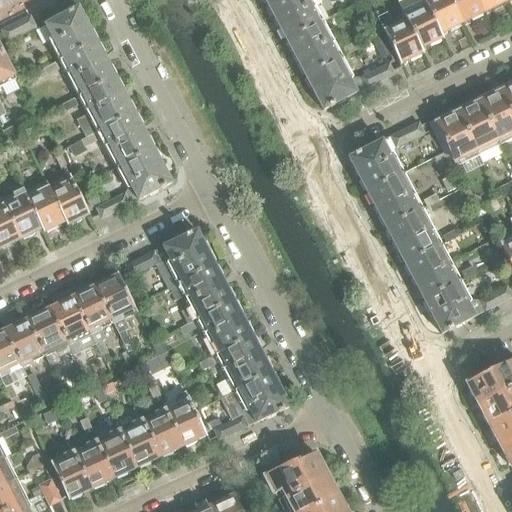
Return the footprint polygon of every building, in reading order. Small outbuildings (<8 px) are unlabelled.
[(321,6),(315,9),(310,0),(278,0),(267,6),(268,9),(267,10),(271,17),(273,17),(280,31),(279,32),(283,40),(284,39),(286,42),(319,24),(328,19),(328,20),(339,14),(335,8),(325,13),(321,6)] [(440,34),(423,0),(408,0),(399,5),(405,19),(420,49),(429,45),(430,47),(439,42),(438,40),(441,38),(439,34),(440,34)] [(461,23),(450,0),(423,0),(440,34),(448,29),(449,32),(459,27),(458,25),(461,23)] [(483,12),(477,0),(450,0),(461,23),(470,19),(471,21),(480,16),(479,14),(483,12)] [(504,1),(503,0),(477,0),(483,12),(491,8),(493,10),(502,5),(501,3),(504,1)] [(96,39),(92,32),(90,32),(78,9),(72,12),(71,12),(67,14),(44,26),(45,26),(44,27),(45,27),(36,32),(43,44),(48,41),(53,50),(57,51),(62,60),(96,43),(95,41),(96,39)] [(420,49),(405,19),(392,25),(387,14),(377,19),(399,65),(409,60),(410,62),(420,58),(418,56),(422,54),(420,49)] [(36,29),(30,17),(25,20),(31,32),(36,29)] [(31,32),(25,20),(20,22),(26,34),(31,32)] [(26,34),(20,22),(15,24),(21,36),(26,34)] [(21,36),(15,24),(11,27),(16,38),(21,36)] [(333,52),(336,48),(328,34),(324,34),(319,24),(286,42),(287,44),(286,46),(290,53),(291,53),(299,67),(298,68),(301,75),(303,75),(304,77),(337,60),(333,52)] [(16,38),(11,27),(6,29),(12,41),(16,38)] [(12,41),(6,29),(1,31),(2,34),(7,43),(12,41)] [(381,38),(372,42),(380,60),(389,56),(381,38)] [(114,75),(111,68),(109,68),(102,54),(103,53),(99,46),(97,46),(96,43),(62,60),(67,70),(66,74),(71,85),(75,86),(81,96),(115,79),(114,76),(114,75)] [(358,50),(355,43),(343,50),(346,56),(358,50)] [(0,85),(13,79),(0,51),(0,85)] [(356,94),(365,89),(360,79),(352,79),(347,70),(343,70),(337,60),(304,77),(306,80),(305,82),(308,89),(310,89),(323,112),(329,109),(334,107),(333,106),(356,94)] [(45,76),(58,70),(55,64),(43,71),(45,76)] [(389,65),(384,67),(389,78),(394,76),(393,73),(389,65)] [(384,67),(379,70),(384,81),(389,78),(384,67)] [(379,70),(374,72),(380,83),(384,81),(379,70)] [(374,72),(369,74),(375,85),(380,83),(374,72)] [(369,74),(365,77),(370,88),(375,85),(369,74)] [(365,77),(360,79),(365,89),(365,90),(370,88),(365,77)] [(133,111),(130,104),(128,104),(121,90),(122,88),(118,81),(116,81),(115,79),(81,96),(86,107),(85,111),(91,122),(94,122),(100,132),(134,114),(133,112),(133,111)] [(511,82),(499,89),(511,116),(511,82)] [(511,137),(511,116),(499,89),(477,99),(499,144),(511,137)] [(499,144),(477,99),(456,110),(478,154),(499,144)] [(65,112),(77,106),(74,100),(62,106),(65,112)] [(478,154),(456,110),(433,121),(456,165),(478,154)] [(152,146),(149,139),(147,139),(140,126),(141,124),(137,117),(135,117),(134,114),(100,132),(105,142),(103,146),(109,158),(113,158),(119,169),(153,151),(152,148),(152,146)] [(47,126),(43,118),(36,121),(39,129),(47,126)] [(26,136),(20,124),(4,132),(9,144),(26,136)] [(418,124),(413,126),(419,137),(423,134),(420,127),(418,124)] [(413,126),(409,129),(414,139),(419,137),(413,126)] [(409,129),(404,131),(409,141),(414,139),(409,129)] [(404,131),(399,133),(404,144),(409,141),(404,131)] [(399,133),(394,136),(400,146),(404,144),(399,133)] [(86,150),(84,146),(95,140),(93,136),(69,149),(74,157),(86,150)] [(395,148),(400,146),(394,136),(389,138),(395,148)] [(399,176),(395,168),(399,164),(394,155),(389,156),(381,142),(359,154),(359,153),(354,156),(354,157),(348,160),(360,183),(359,184),(363,191),(365,192),(366,194),(399,176)] [(12,155),(8,148),(2,151),(6,158),(12,155)] [(171,185),(159,161),(159,160),(156,153),(154,153),(153,151),(119,169),(123,178),(122,181),(127,190),(125,195),(130,206),(138,202),(160,190),(160,191),(165,188),(171,185)] [(65,170),(59,157),(54,159),(60,172),(65,170)] [(418,212),(413,202),(417,198),(410,185),(405,186),(399,176),(366,194),(367,196),(367,198),(370,205),(372,205),(379,219),(378,220),(382,227),(384,227),(385,230),(418,212)] [(88,216),(69,177),(47,187),(64,223),(66,227),(70,225),(70,227),(80,222),(79,221),(88,216)] [(499,199),(511,192),(511,182),(495,190),(499,199)] [(64,223),(47,187),(45,184),(24,194),(41,230),(43,234),(46,232),(47,233),(56,229),(55,228),(64,223)] [(41,230),(24,194),(21,190),(0,201),(20,241),(23,239),(24,240),(32,236),(32,235),(41,230)] [(482,207),(499,199),(495,190),(478,199),(482,207)] [(130,206),(125,195),(120,197),(125,208),(130,206)] [(426,208),(439,202),(436,195),(423,202),(426,208)] [(125,208),(120,197),(115,200),(120,210),(125,208)] [(20,241),(0,201),(0,200),(0,250),(1,250),(2,251),(11,247),(11,245),(20,241)] [(120,210),(115,200),(110,202),(115,213),(120,210)] [(115,213),(110,202),(105,204),(110,215),(115,213)] [(110,215),(105,204),(100,207),(106,218),(110,215)] [(106,218),(100,207),(95,209),(99,217),(101,220),(106,218)] [(486,215),(483,209),(482,208),(472,213),(476,220),(486,215)] [(438,248),(432,238),(436,234),(428,220),(423,220),(418,212),(385,230),(386,232),(386,234),(389,241),(391,241),(398,255),(397,256),(401,263),(403,263),(404,266),(438,248)] [(457,238),(454,231),(442,238),(445,245),(457,238)] [(214,262),(210,255),(208,255),(196,232),(190,235),(189,235),(185,237),(153,253),(158,264),(159,264),(167,265),(168,268),(164,271),(173,287),(214,266),(213,263),(214,262)] [(511,239),(498,245),(511,274),(511,239)] [(456,283),(451,274),(455,270),(448,256),(442,256),(438,248),(404,266),(405,268),(404,270),(408,277),(410,277),(417,290),(416,292),(420,299),(422,299),(423,301),(456,283)] [(158,264),(153,253),(148,255),(153,266),(158,264)] [(153,266),(148,255),(143,258),(149,268),(153,266)] [(149,268),(143,258),(139,260),(144,271),(149,268)] [(144,271),(139,260),(134,262),(139,273),(144,271)] [(139,273),(134,262),(129,265),(134,275),(139,273)] [(134,275),(129,265),(125,267),(130,277),(134,275)] [(233,298),(229,290),(227,290),(220,277),(221,275),(217,268),(215,268),(214,266),(173,287),(161,293),(166,303),(178,297),(183,296),(191,312),(195,312),(199,319),(233,302),(232,299),(233,298)] [(476,273),(472,267),(461,273),(464,280),(476,273)] [(122,315),(134,309),(118,276),(116,277),(114,275),(104,280),(105,282),(95,287),(114,325),(124,346),(130,343),(125,332),(128,330),(124,321),(124,320),(122,315)] [(475,318),(468,307),(472,303),(467,293),(462,293),(456,283),(423,301),(424,304),(423,305),(427,312),(429,313),(441,336),(447,332),(447,333),(452,331),(452,330),(475,318)] [(114,325),(95,287),(93,288),(92,286),(81,291),(82,294),(71,299),(88,332),(100,358),(108,354),(102,342),(105,341),(101,331),(114,325)] [(507,301),(511,298),(508,291),(507,288),(502,291),(507,301)] [(502,291),(497,293),(502,303),(507,301),(502,291)] [(497,293),(492,295),(498,306),(502,303),(497,293)] [(492,295),(488,298),(493,308),(498,306),(492,295)] [(88,332),(71,299),(69,297),(59,302),(60,305),(49,310),(66,343),(68,347),(80,341),(77,337),(88,332)] [(488,298),(483,300),(489,310),(493,308),(488,298)] [(483,300),(478,302),(484,313),(489,310),(483,300)] [(252,333),(248,326),(246,326),(239,313),(240,311),(236,304),(234,304),(233,302),(199,319),(205,331),(203,335),(209,346),(213,346),(218,355),(252,337),(250,335),(252,333)] [(66,343),(49,310),(48,311),(46,308),(36,313),(37,316),(26,321),(42,354),(44,358),(57,352),(55,348),(66,343)] [(42,354),(26,321),(25,322),(24,319),(13,325),(14,327),(4,332),(20,365),(22,369),(34,364),(32,359),(42,354)] [(196,330),(192,323),(180,329),(183,336),(196,330)] [(9,370),(20,365),(4,332),(2,333),(1,330),(0,330),(0,381),(10,401),(17,398),(10,386),(14,384),(10,375),(12,374),(9,370)] [(270,369),(266,362),(265,362),(258,348),(258,347),(255,340),(253,340),(252,337),(218,355),(223,365),(221,369),(227,380),(216,386),(222,398),(233,392),(270,373),(269,371),(270,369)] [(167,353),(160,339),(151,344),(158,357),(167,353)] [(202,372),(214,365),(210,358),(198,365),(202,372)] [(511,414),(511,362),(482,377),(467,385),(467,389),(471,397),(474,398),(483,415),(482,417),(486,425),(489,426),(489,427),(511,414)] [(289,408),(276,384),(277,382),(274,375),(272,375),(270,373),(233,392),(245,414),(243,417),(247,427),(254,424),(255,424),(278,414),(283,412),(283,411),(289,408)] [(49,407),(34,375),(27,378),(42,410),(49,407)] [(184,391),(177,377),(172,379),(179,393),(184,391)] [(115,391),(111,384),(101,389),(105,396),(115,391)] [(161,401),(155,388),(149,390),(155,403),(161,401)] [(206,437),(194,412),(188,400),(177,405),(179,411),(168,415),(182,447),(185,446),(186,448),(195,444),(194,442),(206,437)] [(0,415),(14,409),(10,402),(0,407),(0,415)] [(136,469),(122,437),(110,411),(103,414),(113,435),(108,437),(107,434),(95,439),(96,442),(113,480),(116,478),(117,480),(126,476),(125,474),(136,469)] [(182,447),(168,415),(166,411),(154,416),(157,421),(145,426),(159,458),(162,457),(163,459),(172,455),(171,453),(182,447)] [(511,467),(511,414),(489,427),(489,428),(489,430),(493,438),(495,439),(504,456),(503,458),(508,466),(510,467),(511,468),(511,467)] [(247,427),(243,417),(238,419),(243,430),(247,428),(248,428),(247,427)] [(243,430),(238,419),(233,422),(238,432),(243,430)] [(92,433),(86,420),(80,423),(86,435),(92,433)] [(159,458),(145,426),(143,421),(131,427),(133,432),(122,437),(136,469),(139,468),(140,470),(149,465),(148,463),(159,458)] [(238,432),(233,422),(227,424),(233,435),(238,432)] [(233,435),(227,424),(222,426),(228,437),(233,435)] [(228,437),(222,426),(217,429),(223,439),(228,437)] [(223,439),(217,429),(212,431),(216,438),(218,442),(223,439)] [(113,480),(96,442),(84,448),(87,453),(75,458),(90,490),(93,489),(94,491),(103,486),(102,485),(113,480)] [(90,490),(75,458),(73,453),(61,459),(64,464),(52,469),(68,501),(70,500),(71,502),(80,497),(80,495),(90,490)] [(43,466),(38,456),(32,458),(26,468),(29,474),(43,466)] [(337,494),(333,486),(330,485),(329,484),(321,468),(322,465),(318,458),(315,456),(299,464),(298,462),(262,478),(268,491),(271,497),(277,494),(286,511),(308,511),(336,497),(336,496),(337,494)] [(0,487),(12,482),(1,461),(0,461),(0,487)] [(61,501),(54,487),(50,480),(39,486),(42,494),(49,507),(61,501)] [(0,511),(6,511),(23,504),(12,482),(0,487),(0,511)] [(42,494),(37,486),(33,488),(31,493),(34,498),(42,494)] [(250,511),(239,489),(231,493),(233,496),(240,511),(250,511)] [(240,511),(233,496),(210,507),(212,511),(240,511)] [(344,511),(343,509),(344,506),(339,499),(337,498),(336,497),(308,511),(344,511)]
